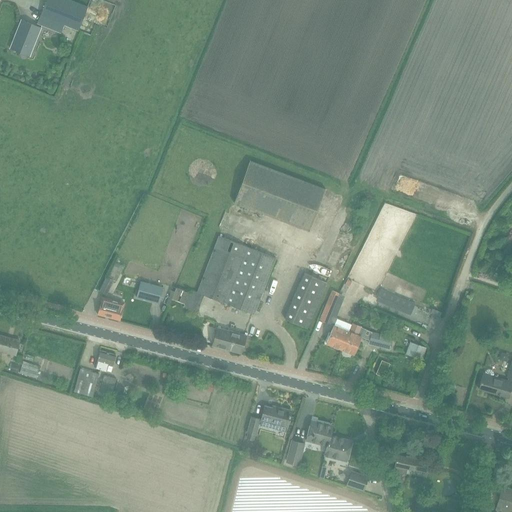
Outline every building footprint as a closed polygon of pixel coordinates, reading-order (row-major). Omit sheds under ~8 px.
[(78,31),(88,8),(69,0),(46,0),(40,16),(45,17),(42,26),(61,33),(64,25),(78,31)] [(30,56),(41,28),(21,20),(18,28),(20,29),(16,38),(14,37),(10,49),(14,50),(13,51),(15,52),(16,51),(30,56)] [(250,160),(234,202),(309,231),(325,189),(250,160)] [(389,235),(386,244),(377,244),(370,241),(382,240),(371,236),(368,243),(369,247),(383,246),(383,255),(380,256),(379,257),(365,259),(360,257),(357,265),(366,269),(354,270),(348,284),(357,287),(377,296),(407,224),(403,224),(402,214),(386,215),(387,223),(392,225),(389,232),(389,235)] [(176,286),(172,298),(186,303),(184,307),(197,312),(204,295),(254,314),(275,258),(218,236),(197,292),(191,290),(190,291),(176,286)] [(123,268),(114,263),(107,277),(114,281),(116,282),(123,268)] [(327,283),(305,273),(285,319),(307,329),(327,283)] [(114,281),(107,277),(99,291),(106,295),(114,281)] [(141,282),(137,297),(159,303),(163,288),(141,282)] [(333,291),(320,320),(328,323),(340,294),(333,291)] [(410,314),(413,307),(404,304),(406,300),(384,291),(379,301),(410,314)] [(124,303),(111,300),(102,297),(97,314),(120,320),(124,303)] [(392,337),(380,335),(372,332),(361,327),(352,323),(349,331),(342,350),(353,355),(361,336),(370,341),(369,342),(389,348),(392,337)] [(425,337),(435,340),(439,327),(429,324),(425,337)] [(342,350),(349,331),(334,325),(326,344),(342,350)] [(217,327),(212,346),(241,353),(246,335),(217,327)] [(0,335),(0,351),(15,355),(19,341),(0,335)] [(410,342),(406,356),(422,361),(426,348),(410,342)] [(111,372),(116,355),(100,350),(95,367),(111,372)] [(500,358),(498,366),(506,369),(508,361),(500,358)] [(511,386),(511,384),(511,379),(511,361),(507,378),(508,378),(507,383),(492,379),(493,376),(493,374),(491,372),(489,371),(486,372),(485,374),(484,376),(482,376),(478,389),(509,398),(511,386)] [(37,385),(39,373),(22,369),(19,382),(37,385)] [(93,397),(94,391),(99,374),(80,369),(73,392),(93,397)] [(105,374),(100,392),(112,396),(117,377),(105,374)] [(254,415),(248,438),(256,441),(260,426),(286,433),(287,427),(291,411),(277,408),(276,410),(265,407),(262,417),(254,415)] [(330,436),(332,426),(311,421),(306,440),(327,445),(330,436)] [(351,441),(330,436),(327,445),(325,455),(346,461),(351,441)] [(306,442),(294,439),(288,461),(300,464),(306,442)] [(397,455),(394,472),(406,475),(407,469),(413,471),(413,474),(427,477),(430,462),(416,459),(416,458),(407,456),(406,457),(397,455)] [(363,490),(363,489),(367,477),(351,472),(347,484),(363,490)] [(501,489),(496,509),(506,511),(511,511),(511,490),(509,489),(508,488),(507,490),(501,489)] [(414,511),(432,511),(434,499),(416,496),(414,511)]
